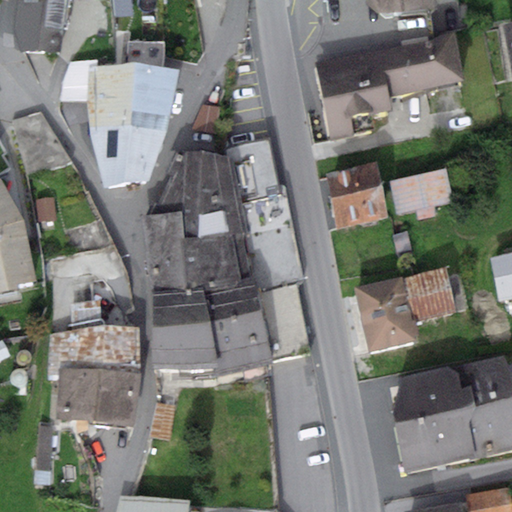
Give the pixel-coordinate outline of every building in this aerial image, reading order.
[(20,0),(19,40),(20,43),(21,47),(23,50),(26,50),(59,54),(65,0),(20,0)] [(177,79),(162,77),(165,56),(165,44),(129,43),(126,72),(89,70),(89,62),(70,63),(63,81),(61,99),(95,102),(97,137),(106,181),(109,187),(145,182),(164,142),(177,79)] [(246,44),(229,43),(227,59),(238,60),(240,60),(243,59),(244,57),(246,55),(246,44)] [(460,85),(452,43),(320,68),(334,140),(372,133),(369,118),(388,114),(385,99),(460,85)] [(193,128),(216,132),(219,110),(201,108),(193,128)] [(40,113),(13,120),(28,174),(71,164),(40,113)] [(0,174),(11,168),(4,155),(7,153),(0,140),(0,174)] [(300,286),(271,141),(224,150),(227,167),(241,240),(248,286),(253,284),(269,362),(310,354),(297,287),(300,286)] [(212,166),(178,160),(149,221),(180,220),(182,245),(241,240),(227,167),(212,166)] [(382,218),(373,174),(332,182),(341,226),(382,218)] [(449,203),(443,175),(393,186),(399,214),(449,203)] [(21,227),(0,190),(0,290),(32,284),(21,227)] [(73,253),(102,247),(87,191),(52,201),(53,211),(73,253)] [(52,200),(39,202),(40,220),(54,218),(53,211),(52,201),(52,200)] [(182,245),(180,220),(149,221),(148,251),(156,298),(194,295),(248,286),(241,240),(182,245)] [(411,254),(407,233),(394,236),(399,256),(411,254)] [(50,258),(55,288),(110,278),(102,247),(73,253),(50,258)] [(511,297),(511,260),(495,264),(502,300),(511,297)] [(467,309),(459,272),(444,275),(444,274),(358,292),(371,352),(414,343),(409,323),(453,313),(452,312),(467,309)] [(32,284),(0,290),(0,328),(41,320),(32,284)] [(194,295),(156,298),(156,371),(212,371),(212,376),(270,366),(269,362),(253,284),(248,286),(194,295)] [(73,335),(52,336),(49,376),(62,376),(137,383),(136,334),(100,335),(99,304),(73,306),(73,335)] [(28,353),(25,352),(23,352),(21,353),(19,354),(18,356),(17,358),(17,361),(18,363),(20,365),(22,366),(24,366),(27,366),(29,365),(30,363),(31,361),(31,358),(31,356),(29,354),(28,353)] [(511,400),(508,399),(501,365),(474,370),(471,378),(450,382),(445,375),(405,384),(404,409),(396,416),(408,472),(511,450),(511,400)] [(23,370),(19,369),(15,370),(12,373),(10,376),(10,379),(11,383),(13,386),(16,388),(20,388),(24,387),(27,385),(28,382),(29,378),(28,375),(26,372),(23,370)] [(137,383),(62,376),(61,417),(135,427),(140,385),(137,383)] [(231,381),(235,431),(267,430),(263,378),(231,381)] [(173,407),(160,405),(152,436),(168,439),(173,407)] [(51,429),(39,428),(37,469),(48,469),(51,429)] [(274,511),(267,430),(235,431),(241,510),(274,511)] [(473,511),(507,511),(506,495),(472,500),(473,511)] [(132,504),(125,503),(122,511),(187,511),(188,508),(182,507),(182,504),(133,501),(132,504)]
